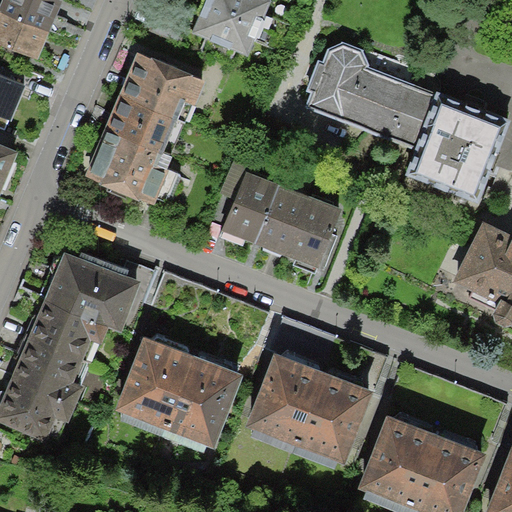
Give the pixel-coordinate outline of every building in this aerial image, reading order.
[(3,0),(0,9),(47,28),(61,34),(64,25),(67,19),(53,13),(58,0),(3,0)] [(204,0),(192,30),(207,36),(201,50),(229,62),(235,48),(248,53),(254,38),(281,50),(292,24),(264,13),(269,0),(204,0)] [(0,9),(0,40),(37,56),(41,45),(44,39),(42,39),(47,28),(0,9)] [(187,23),(185,23),(157,11),(149,28),(180,41),(180,39),(187,23)] [(313,89),(307,104),(335,114),(391,136),(411,83),(366,65),(367,63),(361,49),(343,41),(329,48),(323,61),(319,60),(308,87),(313,89)] [(185,119),(202,79),(176,68),(176,67),(159,59),(159,60),(139,52),(129,78),(122,93),(185,119)] [(43,75),(11,61),(4,78),(36,91),(43,75)] [(418,146),(408,170),(477,197),(507,118),(482,108),(484,102),(484,100),(474,97),(466,94),(465,94),(463,101),(438,91),(437,93),(411,83),(391,136),(418,146)] [(108,126),(171,152),(185,119),(122,93),(114,113),(108,126)] [(0,110),(0,129),(17,137),(20,129),(24,120),(0,110)] [(280,147),(290,124),(256,110),(246,133),(280,147)] [(109,180),(106,187),(126,195),(129,188),(152,198),(153,195),(169,201),(180,174),(179,172),(165,166),(171,152),(108,126),(96,156),(89,172),(109,180)] [(9,155),(12,150),(0,145),(0,177),(4,169),(11,168),(14,161),(9,155)] [(222,191),(236,197),(220,234),(231,238),(242,243),(246,233),(256,237),(276,184),(247,173),(250,166),(235,160),(222,191)] [(307,196),(276,184),(256,237),(269,242),(287,249),(307,196)] [(305,267),(315,271),(339,208),(307,196),(287,249),(297,253),(294,262),(305,267)] [(475,284),(469,295),(486,303),(495,308),(497,315),(505,320),(511,317),(511,235),(509,234),(484,222),(458,276),(475,284)] [(132,332),(156,270),(127,259),(121,273),(101,266),(104,259),(80,249),(78,256),(66,252),(65,255),(61,253),(53,256),(50,265),(31,257),(20,285),(39,293),(50,266),(53,272),(57,274),(55,280),(47,297),(107,322),(132,332)] [(44,304),(40,314),(35,311),(25,333),(90,361),(107,322),(47,297),(44,304)] [(15,375),(74,400),(90,361),(25,333),(16,356),(22,358),(19,366),(15,375)] [(150,338),(146,336),(120,402),(166,420),(192,354),(176,348),(166,344),(165,336),(157,333),(150,338)] [(276,353),(251,419),(297,436),(322,370),(308,365),(296,361),(295,352),(287,349),(281,355),(276,353)] [(233,370),(232,361),(224,358),(217,364),(205,359),(192,354),(166,420),(212,437),(237,372),(233,370)] [(322,370),(297,436),(342,454),(368,388),(364,386),(362,378),(355,375),(348,380),(338,376),(322,370)] [(0,415),(44,433),(44,432),(58,437),(74,400),(15,375),(11,383),(8,392),(2,390),(0,390),(0,415)] [(400,411),(393,417),(389,415),(364,481),(409,498),(435,433),(421,427),(409,423),(408,414),(400,411)] [(0,461),(3,462),(15,434),(0,427),(0,461)] [(409,498),(444,511),(456,511),(481,450),(476,449),(475,440),(468,437),(461,443),(442,435),(435,433),(409,498)] [(492,511),(511,511),(511,451),(489,511),(492,511)]
